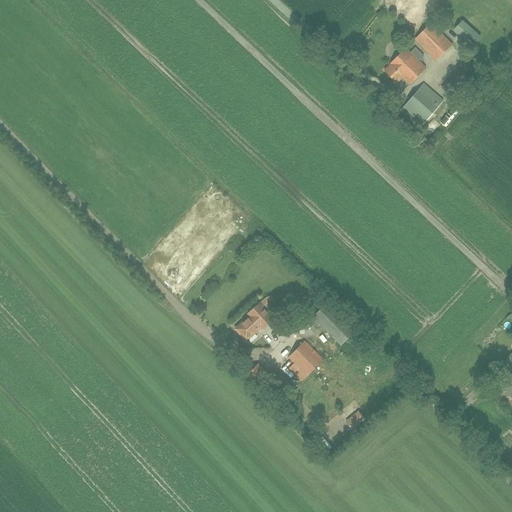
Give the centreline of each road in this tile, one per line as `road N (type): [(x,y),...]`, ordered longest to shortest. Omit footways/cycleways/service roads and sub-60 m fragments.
road 1 (unknown): [(198,0),(511,295)]
road 2 (unknown): [(0,124),(195,323),(240,351),(291,348)]
